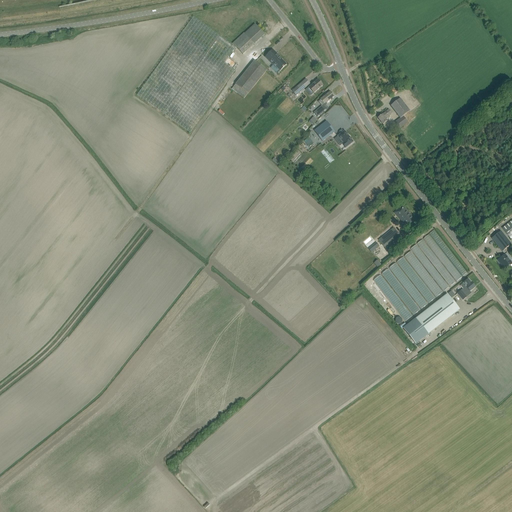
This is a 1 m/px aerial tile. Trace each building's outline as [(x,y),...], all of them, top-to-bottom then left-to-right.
[(194,17),(137,95),(190,133),(210,105),(235,70),(232,68),(225,63),(228,58),(236,47),(243,54),(264,34),(255,24),(244,34),(243,33),(233,43),(232,44),(194,17)] [(273,50),(265,57),(273,65),(273,64),(274,65),(271,68),(277,74),(280,71),(284,67),(286,65),(281,60),(280,58),(280,57),(273,50)] [(232,90),(244,99),(248,94),(267,70),(255,61),(236,84),(232,90)] [(306,79),(293,90),(297,95),(310,84),(306,79)] [(309,87),(306,90),(311,95),(314,93),(323,85),(318,80),(309,87)] [(314,113),(317,117),(328,108),(325,104),(325,105),(324,104),(328,101),(331,99),(331,100),(332,99),(332,98),(334,97),(330,92),(320,100),(318,102),(322,106),(314,113)] [(400,98),(391,106),(400,119),(403,116),(410,111),(400,98)] [(385,118),(392,113),(389,109),(378,118),(383,125),(387,121),(385,118)] [(400,119),(395,122),(399,127),(398,128),(399,130),(400,129),(408,123),(403,116),(400,119)] [(335,132),(326,121),(314,131),(323,142),(335,132)] [(338,137),(334,139),(340,146),(342,144),(343,144),(345,148),(346,148),(353,142),(345,132),(345,131),(344,131),(338,136),(338,137)] [(396,214),(407,227),(415,220),(404,207),(396,214)] [(381,250),(383,253),(387,250),(388,252),(403,239),(394,228),(379,240),(384,247),(381,250)] [(502,251),(511,244),(501,231),(492,238),(502,251)] [(450,288),(418,246),(408,254),(417,266),(424,261),(447,291),(450,288)] [(506,269),(511,264),(511,263),(505,254),(498,260),(500,263),(501,263),(506,269)] [(410,272),(431,302),(436,299),(434,297),(436,296),(432,290),(434,289),(439,296),(445,293),(433,276),(431,277),(427,273),(423,276),(420,272),(416,275),(415,273),(414,274),(412,271),(410,272)] [(456,295),(461,300),(465,296),(463,293),(464,293),(465,294),(468,291),(467,290),(468,289),(470,292),(475,287),(471,282),(468,279),(463,283),(466,287),(456,295)] [(460,310),(447,294),(403,329),(416,345),(460,310)] [(411,305),(417,313),(424,309),(417,300),(411,305)]
